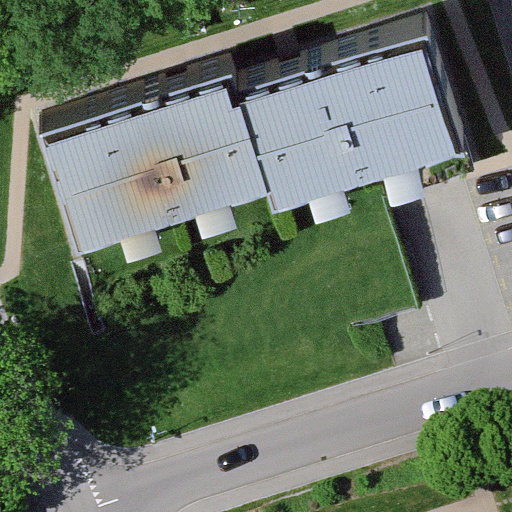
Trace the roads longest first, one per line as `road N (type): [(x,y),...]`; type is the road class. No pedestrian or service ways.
road 1 (residential): [(57,505),(511,368)]
road 2 (residential): [(0,370),(57,505)]
